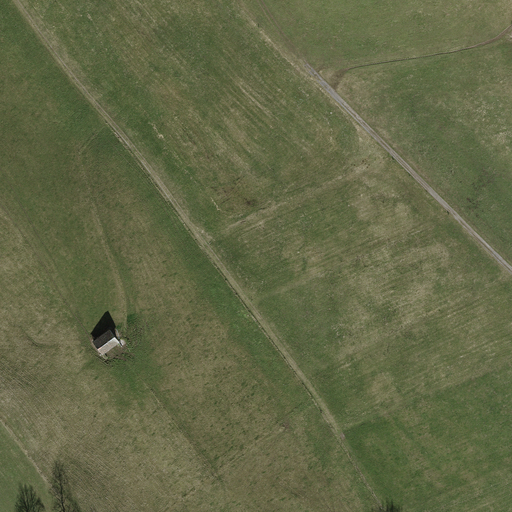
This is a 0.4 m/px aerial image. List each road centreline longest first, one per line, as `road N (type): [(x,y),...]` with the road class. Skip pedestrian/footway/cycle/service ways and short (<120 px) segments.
road 1 (track): [(20,0),(340,436)]
road 2 (track): [(511,271),(314,78)]
